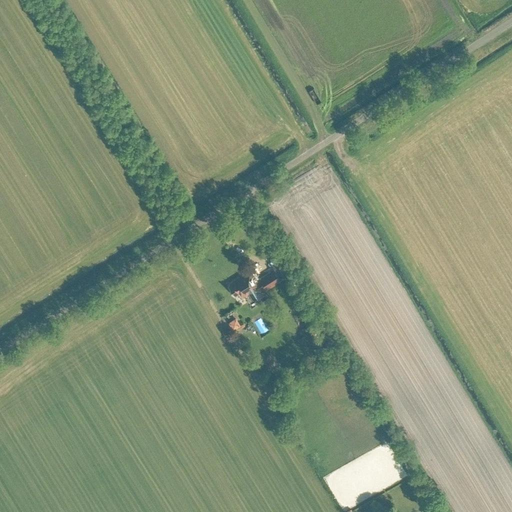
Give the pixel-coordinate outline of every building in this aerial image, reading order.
[(281,259),(274,263),(284,278),(290,274),(281,259)] [(257,280),(249,269),(230,282),(232,285),(230,287),(235,295),(240,291),(243,296),(256,287),(258,289),(264,285),(266,288),(279,279),(272,268),(259,277),(260,278),(257,280)] [(235,319),(229,322),(233,328),(239,325),(235,319)] [(273,330),(276,336),(283,332),(280,326),(273,330)] [(277,377),(272,380),(276,386),(281,383),(277,377)] [(384,472),(387,485),(400,481),(397,469),(384,472)]
